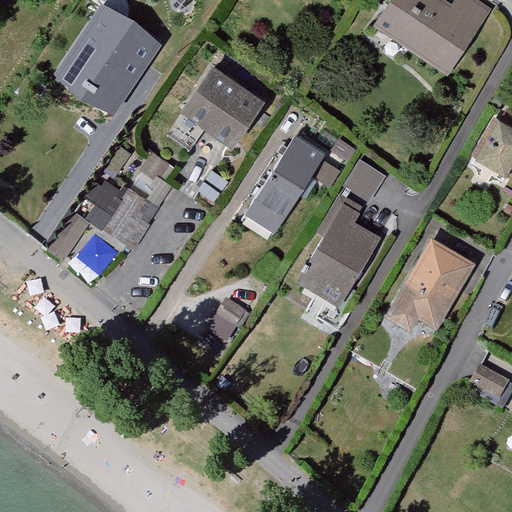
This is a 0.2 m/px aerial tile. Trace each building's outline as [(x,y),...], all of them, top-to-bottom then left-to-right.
[(174,0),(98,0),(87,16),(110,32),(132,0),(133,0),(170,26),(184,6),(174,0)] [(445,0),(399,0),(379,30),(453,80),(498,14),(477,0),(460,0),(456,7),(445,0)] [(102,43),(69,85),(117,123),(150,81),(102,43)] [(273,101),(220,66),(188,114),(241,149),(273,101)] [(511,113),(510,112),(481,161),(511,180),(511,179),(511,113)] [(300,135),(243,221),(274,242),(332,156),(300,135)] [(99,166),(39,254),(99,296),(183,174),(152,153),(129,186),(99,166)] [(348,200),(299,285),(345,311),(386,239),(356,223),(364,209),(348,200)] [(423,262),(390,319),(413,333),(422,317),(440,328),(464,286),(423,262)] [(207,328),(228,343),(248,313),(227,298),(207,328)] [(511,378),(482,365),(471,389),(501,402),(511,378)]
